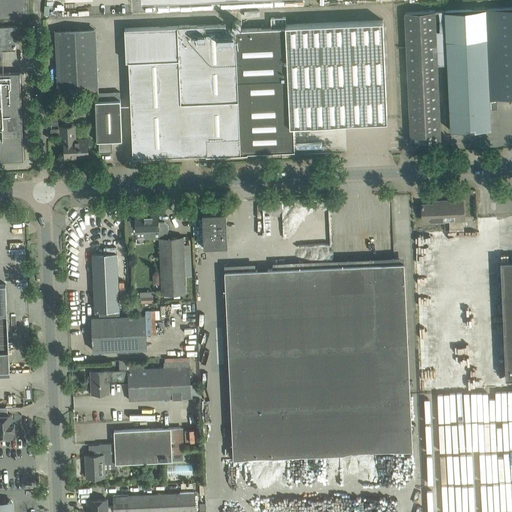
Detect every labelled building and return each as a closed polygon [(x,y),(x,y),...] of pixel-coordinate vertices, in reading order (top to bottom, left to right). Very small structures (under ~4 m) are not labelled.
[(511,97),(511,7),(485,8),(489,99),(511,97)] [(444,10),(447,64),(450,130),(467,130),(467,128),(474,127),(474,129),(491,129),(490,107),(489,99),(485,8),(444,10)] [(437,64),(447,64),(444,10),(405,12),(411,142),(441,141),(437,64)] [(383,20),(286,25),(285,17),(271,18),(271,28),(235,29),(225,30),(225,24),(125,28),(126,61),(129,61),(133,157),(206,154),(206,155),(248,153),(248,152),(295,150),(293,125),(387,120),(383,20)] [(19,35),(18,26),(0,26),(0,59),(3,59),(3,50),(15,50),(15,39),(14,39),(14,35),(19,35)] [(98,89),(95,28),(54,30),(57,91),(98,89)] [(0,160),(24,160),(20,72),(0,73),(0,160)] [(111,152),(111,140),(122,139),(120,99),(95,100),(97,140),(99,140),(99,153),(112,152),(111,152)] [(61,126),(61,144),(64,144),(65,158),(88,157),(88,138),(76,139),(75,125),(61,126)] [(439,204),(422,205),(423,222),(436,222),(436,223),(444,223),(444,221),(449,221),(450,230),(464,230),(462,200),(439,201),(439,204)] [(204,248),(227,247),(226,213),(217,213),(217,211),(212,211),(212,213),(202,214),(204,248)] [(144,214),(135,215),(135,219),(136,231),(148,231),(148,232),(146,232),(144,234),(145,237),(145,239),(150,239),(150,237),(155,237),(155,238),(159,238),(161,238),(165,237),(165,234),(169,230),(168,225),(165,222),(159,222),(158,214),(157,214),(157,216),(144,217),(144,214)] [(161,238),(159,238),(162,292),(186,291),(184,260),(191,259),(191,246),(184,247),(183,237),(165,237),(161,238)] [(130,319),(130,315),(119,315),(117,253),(92,254),(95,310),(99,310),(99,316),(92,317),(92,321),(130,319)] [(511,257),(500,258),(504,350),(511,349),(511,257)] [(413,450),(410,392),(404,262),(225,271),(233,458),(413,450)] [(0,370),(10,370),(6,284),(0,283),(0,370)] [(141,303),(153,302),(152,291),(140,291),(141,303)] [(93,351),(147,348),(145,314),(130,315),(130,319),(92,321),(93,351)] [(144,368),(91,371),(92,393),(109,392),(109,383),(129,382),(130,400),(188,398),(191,397),(190,357),(165,358),(165,362),(164,362),(164,367),(144,368)] [(15,430),(15,424),(12,424),(12,415),(0,414),(0,437),(13,437),(13,430),(15,430)] [(183,428),(114,430),(115,442),(116,462),(116,470),(118,470),(117,462),(173,460),(173,454),(184,453),(183,428)] [(200,428),(185,429),(185,441),(201,440),(200,428)] [(100,454),(86,455),(87,477),(104,476),(104,463),(113,462),(113,470),(116,470),(116,462),(115,442),(99,443),(100,454)] [(90,511),(195,511),(195,491),(180,491),(180,493),(128,495),(128,494),(115,494),(113,496),(113,506),(107,507),(107,499),(88,500),(88,508),(90,508),(90,511)] [(11,511),(10,501),(0,501),(0,511),(11,511)]
